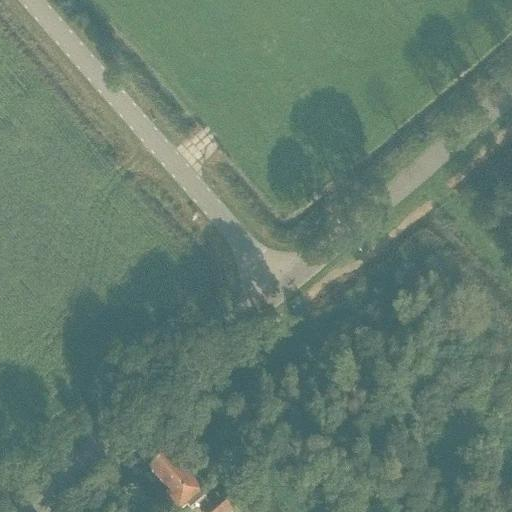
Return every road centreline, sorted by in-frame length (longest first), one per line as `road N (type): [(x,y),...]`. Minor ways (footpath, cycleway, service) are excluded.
road 1 (unclassified): [(280,287),(30,0)]
road 2 (tertiary): [(280,287),(511,90)]
road 3 (tertiary): [(59,488),(280,287)]
